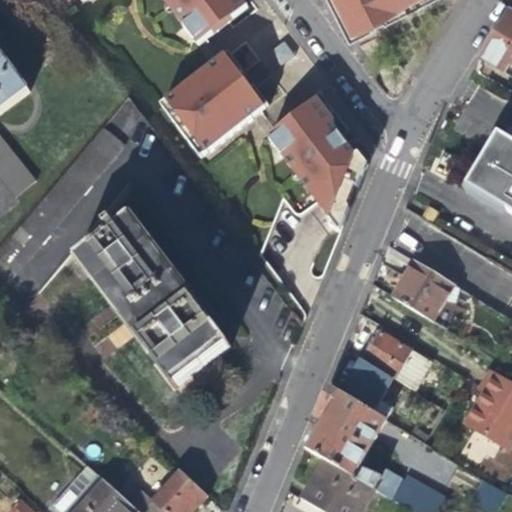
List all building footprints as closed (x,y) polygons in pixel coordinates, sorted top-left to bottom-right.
[(243,0),(162,0),(198,47),(249,8),(243,0)] [(331,0),(334,4),(352,40),(380,25),(429,0),(331,0)] [(511,13),(500,33),(482,62),(501,74),(502,71),(507,74),(511,67),(511,13)] [(293,52),(291,50),(290,50),(287,48),(284,48),(280,50),(279,53),(278,55),(279,58),(281,60),(283,62),(286,62),(288,62),(290,61),(291,60),(293,58),(293,55),(293,52)] [(0,115),(30,93),(0,53),(0,115)] [(270,106),(251,81),(230,54),(213,67),(163,106),(203,158),(253,119),(270,106)] [(369,166),(345,135),(319,99),(268,137),(317,202),(330,219),(341,233),(369,166)] [(511,135),(493,124),(460,178),(511,209),(511,135)] [(122,150),(101,132),(0,250),(0,281),(5,286),(122,150)] [(0,184),(12,199),(33,182),(0,139),(0,184)] [(130,218),(115,230),(110,224),(104,229),(108,235),(74,260),(124,327),(174,393),(231,351),(130,218)] [(393,302),(434,326),(447,305),(458,308),(462,294),(415,266),(403,286),(393,302)] [(396,381),(412,355),(380,335),(372,348),(364,362),(396,381)] [(346,389),(335,383),(331,392),(372,416),(393,383),(362,364),(354,376),(346,389)] [(482,391),(487,395),(511,409),(511,389),(491,376),(482,391)] [(385,424),(372,416),(331,392),(324,410),(330,414),(326,421),(306,452),(324,463),(375,494),(406,511),(433,511),(438,505),(386,473),(382,478),(368,469),(361,478),(354,474),(385,424)] [(510,453),(511,449),(511,409),(487,395),(478,411),(468,427),(510,453)] [(410,439),(424,447),(428,440),(415,432),(410,439)] [(316,511),(364,511),(375,494),(324,463),(313,482),(301,502),(316,511)] [(87,469),(78,478),(92,491),(101,481),(87,469)] [(153,504),(127,481),(116,494),(135,511),(196,511),(208,500),(179,474),(153,504)] [(92,491),(78,478),(54,503),(63,511),(135,511),(116,494),(101,481),(92,491)] [(500,511),(508,498),(485,484),(474,503),(489,511),(500,511)] [(27,511),(18,503),(9,511),(27,511)]
